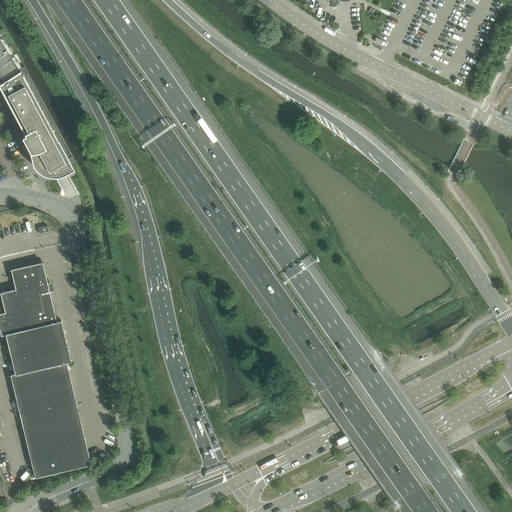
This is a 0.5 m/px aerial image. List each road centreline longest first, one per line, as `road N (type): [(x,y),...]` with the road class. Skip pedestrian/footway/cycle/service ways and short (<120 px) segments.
road 1 (motorway): [(67,0),(426,511)]
road 2 (motorway): [(465,511),(107,0)]
road 3 (motorway): [(31,0),(138,201),(186,388),(228,487)]
road 4 (motorway): [(511,329),(455,240),(379,158),(247,67),(169,0)]
road 5 (residential): [(27,196),(58,204),(78,227),(130,446),(123,463),(51,496)]
road 6 (unclassified): [(511,132),(381,69),(271,0)]
road 7 (secondary): [(511,342),(288,457)]
road 8 (secondary): [(266,511),(481,406)]
